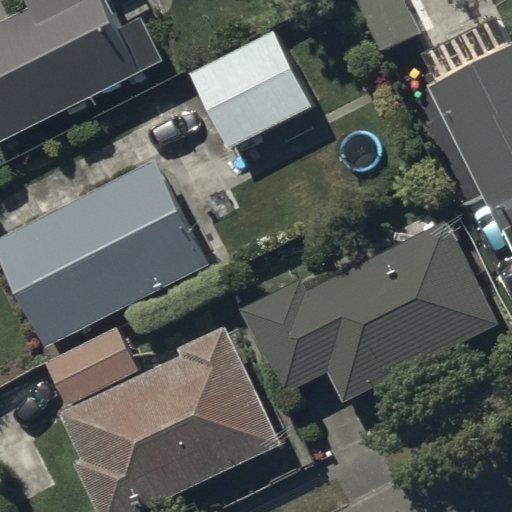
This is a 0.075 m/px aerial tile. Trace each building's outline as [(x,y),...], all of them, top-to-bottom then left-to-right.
[(22,0),(34,23),(0,40),(0,156),(168,71),(148,32),(122,45),(102,5),(111,0),(22,0)] [(399,0),(350,0),(384,63),(422,42),(399,0)] [(426,68),(440,97),(431,101),(511,261),(511,58),(499,32),(426,68)] [(281,39),(190,82),(233,163),(318,120),(281,39)] [(158,174),(0,251),(0,268),(45,361),(210,280),(158,174)] [(302,290),(245,321),(289,403),(331,381),(349,416),(399,389),(404,398),(431,384),(426,375),(501,335),(445,230),(309,303),(302,290)] [(119,339),(50,373),(70,414),(139,380),(119,339)] [(166,511),(284,458),(229,340),(180,362),(184,370),(65,426),(85,470),(77,474),(94,511),(166,511)]
